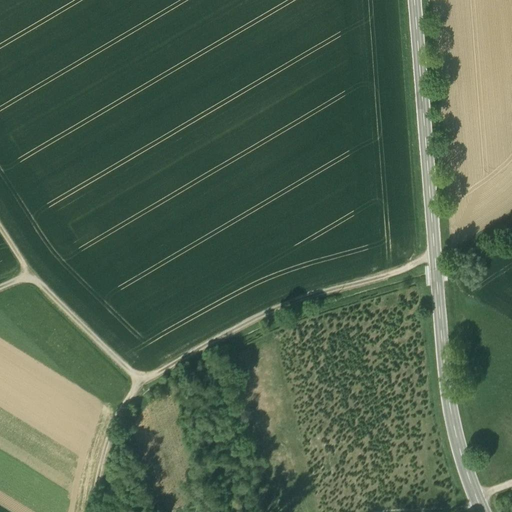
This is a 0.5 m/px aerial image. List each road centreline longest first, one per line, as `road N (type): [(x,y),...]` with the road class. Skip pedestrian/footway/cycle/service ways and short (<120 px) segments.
road 1 (secondary): [(481,511),(448,401),(414,0)]
road 2 (track): [(93,511),(107,442),(142,381),(292,301),(435,256)]
road 3 (track): [(142,381),(29,275),(0,228)]
